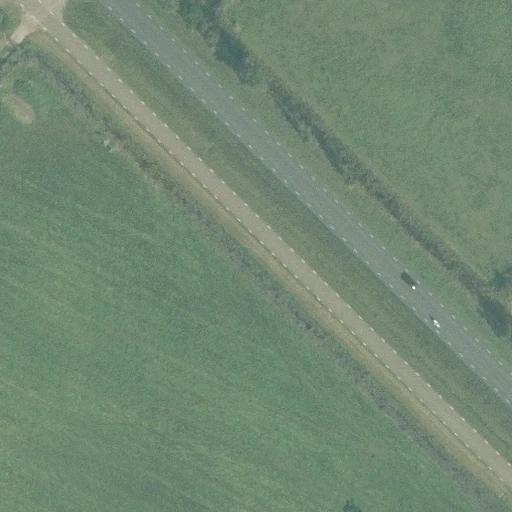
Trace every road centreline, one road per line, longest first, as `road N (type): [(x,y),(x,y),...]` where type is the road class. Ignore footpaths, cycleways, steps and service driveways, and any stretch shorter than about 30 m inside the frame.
road 1 (unclassified): [(511,476),(28,0)]
road 2 (primary): [(511,391),(115,0)]
